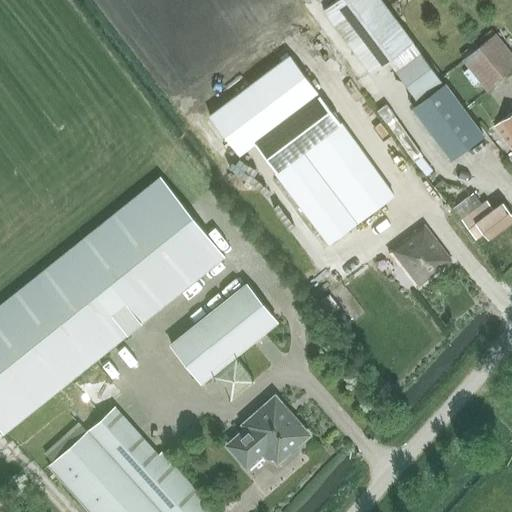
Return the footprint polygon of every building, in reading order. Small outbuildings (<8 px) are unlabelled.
[(384,0),(338,0),(324,11),(371,73),(387,60),(418,103),(412,107),(450,159),(483,134),(445,83),(443,84),(413,41),(414,39),(391,8),(384,0)] [(488,91),(511,71),(511,52),(495,32),(462,59),(488,91)] [(268,49),(262,41),(241,56),(246,63),(251,60),(258,69),(297,41),(291,33),(268,49)] [(292,54),(211,113),(241,152),(255,142),(283,121),(320,94),(321,93),(292,54)] [(283,121),(255,142),(276,172),(275,172),(329,243),(394,194),(353,136),(343,123),(342,124),(320,94),(283,121)] [(393,117),(384,123),(412,162),(413,162),(421,156),(393,117)] [(421,156),(413,162),(423,176),(431,170),(421,156)] [(0,428),(4,433),(225,256),(159,175),(0,302),(0,428)] [(486,201),(482,205),(473,192),(453,207),(462,219),(474,237),(483,230),(488,237),(511,219),(511,214),(502,201),(492,208),(486,201)] [(416,285),(450,258),(425,226),(417,233),(415,230),(389,251),(416,285)] [(349,262),(362,250),(355,243),(342,255),(349,262)] [(327,283),(344,274),(339,265),(322,275),(327,283)] [(171,343),(202,381),(270,325),(240,287),(171,343)] [(229,445),(247,465),(260,453),(264,456),(268,458),(272,459),(275,458),(277,460),(307,434),(275,398),(246,424),(249,427),(229,445)] [(53,462),(48,466),(89,511),(216,511),(164,453),(161,455),(115,406),(87,431),(80,423),(46,454),(53,462)] [(228,496),(234,511),(241,511),(257,505),(249,487),(228,496)]
